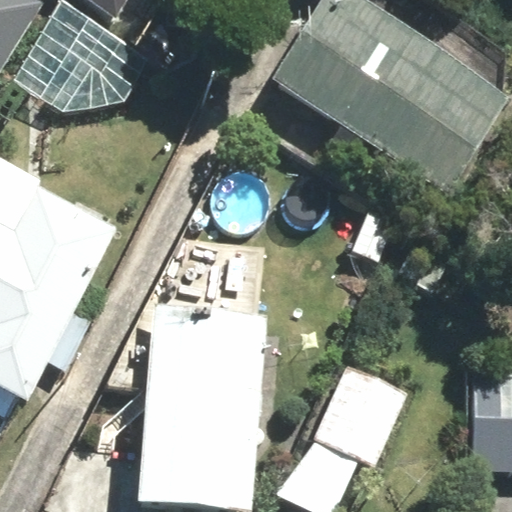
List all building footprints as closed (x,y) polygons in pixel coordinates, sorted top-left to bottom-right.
[(0,0),(0,70),(43,3),(37,0),(0,0)] [(91,0),(113,14),(122,0),(91,0)] [(495,118),(314,6),(257,99),(438,210),(495,118)] [(112,82),(37,33),(0,89),(75,138),(112,82)] [(0,419),(10,425),(105,245),(23,202),(25,199),(0,186),(0,419)] [(241,511),(257,331),(140,320),(122,511),(241,511)] [(404,404),(343,371),(269,509),(275,511),(327,511),(347,475),(362,483),(404,404)] [(511,372),(475,371),(473,469),(511,470),(511,372)]
